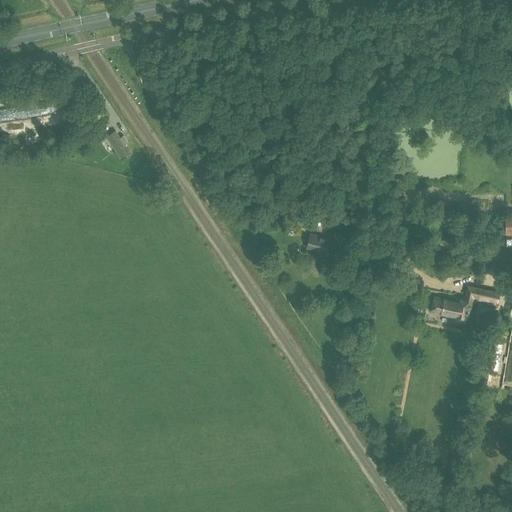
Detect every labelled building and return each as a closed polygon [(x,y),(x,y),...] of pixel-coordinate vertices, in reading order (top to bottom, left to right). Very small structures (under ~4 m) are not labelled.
[(129,151),(124,144),(128,141),(123,134),(120,137),(115,130),(107,135),(121,157),(129,151)] [(455,237),(459,237),(469,237),(469,213),(459,213),(459,225),(455,226),(455,237)] [(335,232),(333,239),(310,233),(306,247),(324,251),(323,253),(331,255),(334,242),(340,244),(342,234),(335,232)] [(434,295),(430,311),(455,316),(455,317),(468,320),(473,296),(479,297),(478,298),(487,300),(487,299),(497,301),(499,291),(468,285),(466,299),(457,298),(457,300),(434,295)] [(504,357),(500,380),(506,382),(510,358),(504,357)]
